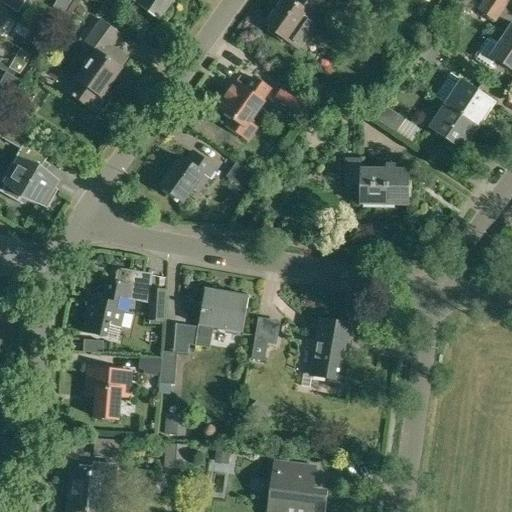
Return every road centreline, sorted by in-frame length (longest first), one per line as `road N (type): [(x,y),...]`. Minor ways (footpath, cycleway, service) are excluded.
road 1 (residential): [(444,295),(145,242),(87,221)]
road 2 (residential): [(87,221),(241,0)]
road 3 (residential): [(29,511),(50,265)]
road 4 (residential): [(401,511),(421,356),(444,295)]
road 5 (residential): [(444,295),(511,188)]
